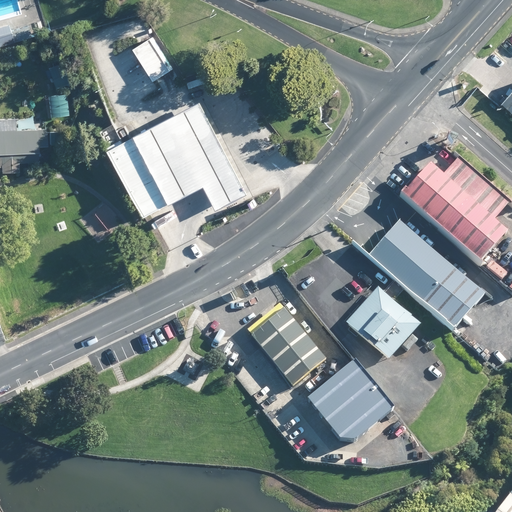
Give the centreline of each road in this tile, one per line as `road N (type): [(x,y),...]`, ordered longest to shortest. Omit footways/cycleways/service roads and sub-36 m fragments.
road 1 (tertiary): [(397,103),(309,200),(254,246),(0,376)]
road 2 (secondary): [(397,103),(227,0)]
road 3 (secondary): [(264,0),(442,56)]
